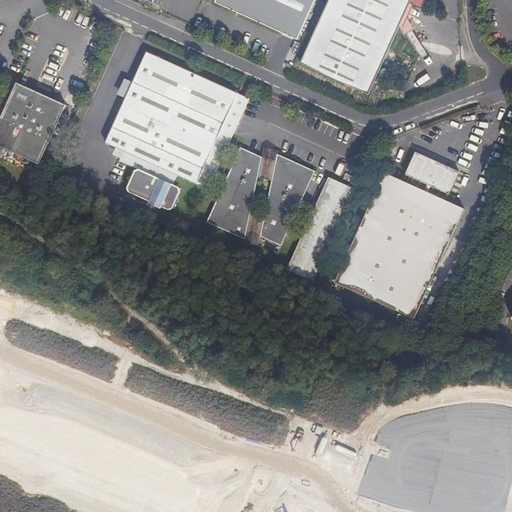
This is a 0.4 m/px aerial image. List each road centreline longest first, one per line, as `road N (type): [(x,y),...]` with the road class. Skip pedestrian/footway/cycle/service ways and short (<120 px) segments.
road 1 (track): [(394,511),(346,494),(234,402),(0,308)]
road 2 (unclassified): [(98,0),(365,120),(388,121),(507,76)]
road 3 (track): [(234,402),(511,503)]
road 4 (unknown): [(511,97),(442,276)]
road 5 (unknown): [(279,81),(269,121),(327,157),(352,157),(388,121)]
road 6 (unknown): [(142,19),(93,132),(95,157),(115,173)]
road 7 (track): [(458,335),(511,217)]
